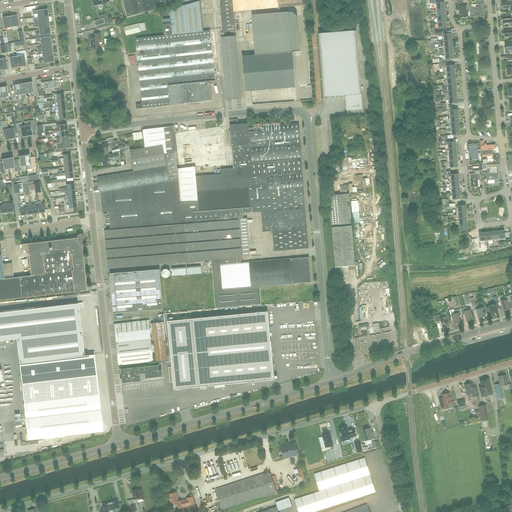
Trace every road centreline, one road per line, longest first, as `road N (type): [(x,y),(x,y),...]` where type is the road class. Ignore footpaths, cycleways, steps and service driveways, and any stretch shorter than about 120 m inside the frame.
road 1 (unclassified): [(1,511),(374,404)]
road 2 (residential): [(332,382),(305,113)]
road 3 (track): [(385,0),(408,264)]
road 4 (unclassified): [(119,444),(91,219)]
road 5 (residential): [(305,113),(82,132)]
road 6 (tertiary): [(119,444),(332,382)]
road 7 (tertiary): [(332,382),(511,322)]
road 8 (residential): [(374,404),(511,362)]
road 9 (tertiary): [(0,478),(119,444)]
